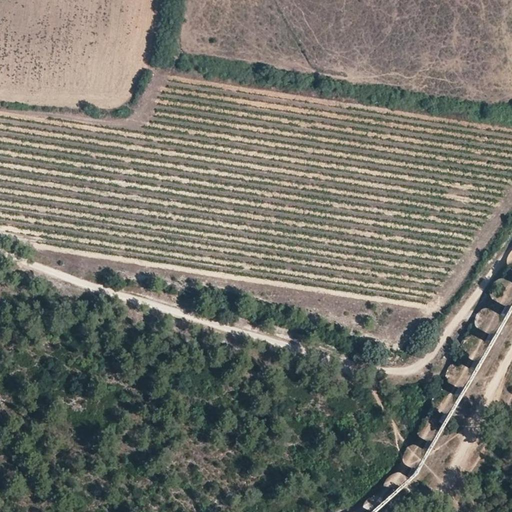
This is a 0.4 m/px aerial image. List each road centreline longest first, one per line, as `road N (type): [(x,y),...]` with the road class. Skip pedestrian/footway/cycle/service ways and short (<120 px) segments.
road 1 (track): [(511,249),(436,347),(414,369),(396,371),(343,364),(0,258)]
road 2 (track): [(422,511),(447,487),(511,353)]
